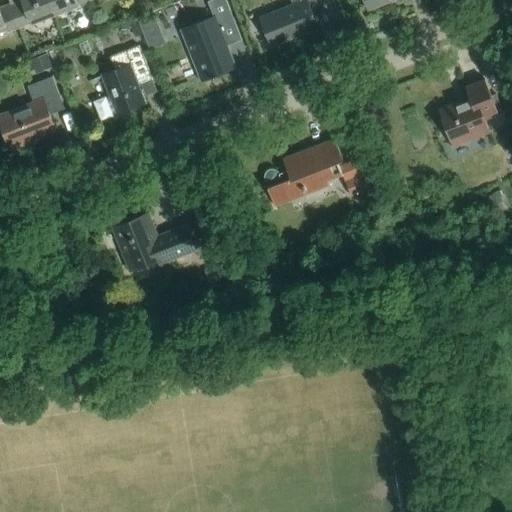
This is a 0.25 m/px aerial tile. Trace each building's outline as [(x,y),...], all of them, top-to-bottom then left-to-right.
[(32,26),(56,17),(49,0),(21,0),(22,1),(12,5),(21,28),(31,24),(32,26)] [(90,1),(89,0),(49,0),(56,17),(78,8),(77,6),(90,1)] [(219,25),(233,19),(225,0),(218,0),(210,3),(216,18),(183,31),(203,82),(236,69),(219,25)] [(313,10),(326,5),(324,0),(291,0),(293,5),(261,18),(273,49),(321,29),(313,10)] [(364,0),(368,11),(397,0),(364,0)] [(21,28),(12,5),(1,9),(0,7),(0,33),(8,31),(9,33),(21,28)] [(147,104),(140,87),(153,82),(139,47),(112,58),(117,71),(102,77),(111,99),(107,100),(106,99),(95,104),(102,122),(113,117),(113,116),(116,114),(117,115),(147,104)] [(48,68),(43,53),(27,59),(27,60),(23,62),(26,71),(30,69),(32,74),(48,68)] [(488,118),(500,113),(486,78),(467,86),(471,96),(439,109),(454,146),(493,130),(488,118)] [(35,104),(0,117),(0,120),(12,150),(32,142),(30,138),(54,128),(50,116),(38,84),(29,87),(35,104)] [(288,170),(280,173),(279,171),(275,169),(272,168),(269,169),(267,171),(265,173),(264,178),(268,187),(276,206),(290,200),(330,185),(328,180),(343,175),(352,197),(367,191),(355,159),(340,165),(338,161),(343,159),(334,138),(284,157),(288,170)] [(168,261),(175,258),(197,249),(199,255),(209,251),(197,221),(158,236),(149,213),(114,227),(130,269),(166,256),(168,261)]
